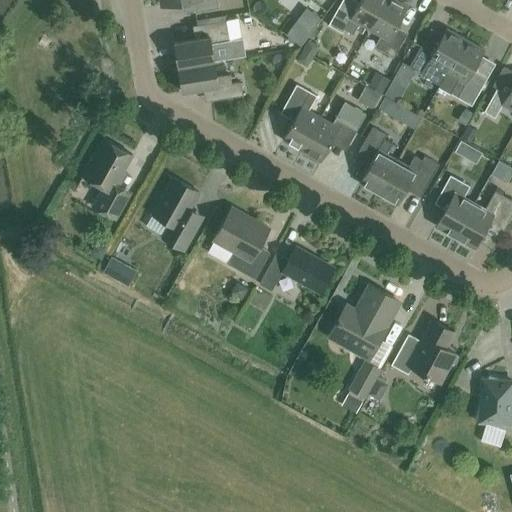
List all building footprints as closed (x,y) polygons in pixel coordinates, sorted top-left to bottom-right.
[(160,0),(162,6),(189,2),(191,13),(218,8),(216,0),(160,0)] [(370,29),(386,0),(360,0),(358,4),(350,0),(342,0),(328,25),(342,33),(344,30),(353,35),(359,24),(370,29)] [(395,0),(386,0),(370,29),(381,35),(374,47),(393,57),(405,37),(394,31),(408,7),(395,0)] [(306,9),(297,22),(310,31),(319,19),(306,9)] [(175,31),(195,28),(193,15),(173,17),(175,31)] [(178,67),(214,61),(212,46),(225,43),(224,35),(228,34),(226,20),(197,25),(199,39),(174,43),(178,67)] [(410,67),(426,76),(440,84),(446,73),(465,39),(446,28),(432,52),(422,46),(410,67)] [(471,74),(485,50),(465,39),(446,73),(440,84),(440,85),(451,91),(449,93),(472,106),(485,82),(471,74)] [(212,46),(214,61),(245,56),(242,41),(230,43),(225,43),(212,46)] [(301,50),(296,59),(303,64),(307,63),(311,56),(301,50)] [(214,61),(178,67),(182,92),(208,88),(210,101),(243,95),(240,82),(232,83),(230,75),(217,77),(214,61)] [(374,76),(369,84),(382,92),(387,83),(374,76)] [(394,79),(386,93),(399,100),(406,86),(394,79)] [(302,151),(320,117),(309,111),(317,96),(296,84),(283,109),(296,116),(282,140),(302,151)] [(511,110),(511,86),(508,94),(497,88),(484,112),(494,118),(502,105),(511,110)] [(373,110),(381,95),(365,87),(357,101),(373,110)] [(320,117),(302,151),(321,162),(334,138),(348,145),(366,113),(344,101),(332,124),(320,117)] [(391,109),(376,120),(391,139),(406,128),(391,109)] [(378,194),(397,160),(386,154),(392,143),(384,139),(387,135),(372,127),(359,151),(373,159),(359,183),(378,194)] [(467,128),(461,137),(470,142),(476,133),(467,128)] [(116,219),(128,198),(115,191),(122,179),(119,178),(132,155),(104,139),(82,176),(103,187),(92,206),(116,219)] [(460,141),(454,151),(464,157),(470,147),(460,141)] [(397,160),(378,194),(398,205),(411,181),(425,188),(439,164),(425,156),(422,160),(414,156),(408,167),(397,160)] [(455,237),(474,203),(464,197),(470,186),(450,175),(438,196),(449,202),(436,226),(455,237)] [(183,250),(197,224),(202,216),(190,209),(199,192),(173,177),(152,214),(170,224),(162,238),(183,250)] [(474,203),(455,237),(475,248),(488,224),(502,232),(510,218),(511,214),(511,200),(495,191),(485,209),(474,203)] [(255,278),(269,252),(259,246),(269,228),(232,207),(213,240),(234,252),(227,263),(255,278)] [(93,247),(90,254),(101,260),(107,248),(100,245),(93,247)] [(334,267),(296,246),(288,260),(276,253),(259,284),(272,291),(282,272),(320,293),(334,267)] [(110,277),(118,263),(109,258),(101,273),(110,277)] [(233,287),(229,293),(241,301),(249,288),(242,284),(233,287)] [(382,335),(381,335),(399,302),(369,285),(356,310),(346,305),(329,336),(369,358),(382,335)] [(444,348),(453,332),(432,320),(421,341),(408,334),(391,365),(404,372),(409,365),(440,382),(455,354),(444,348)] [(368,395),(377,379),(382,369),(364,360),(348,389),(365,399),(368,394),(368,395)] [(500,379),(489,375),(488,378),(481,378),(479,404),(475,419),(478,420),(478,422),(486,423),(504,428),(505,424),(511,425),(511,424),(511,391),(509,391),(506,379),(500,379)] [(377,379),(368,395),(375,398),(379,397),(385,386),(384,383),(377,379)] [(344,407),(355,413),(362,401),(350,395),(344,407)]
